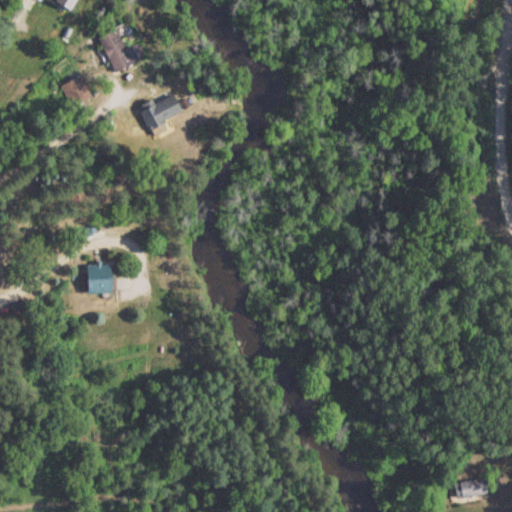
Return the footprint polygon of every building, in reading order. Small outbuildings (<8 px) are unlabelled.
[(94,38),(112,74),(132,63),(113,27),(94,38)] [(69,108),(89,97),(77,75),(57,86),(69,108)] [(148,137),(170,130),(166,118),(177,115),(172,96),(139,106),(148,137)] [(108,262),(84,262),(84,292),(108,292),(108,262)] [(482,479),(453,478),(452,494),(481,496),(482,479)]
